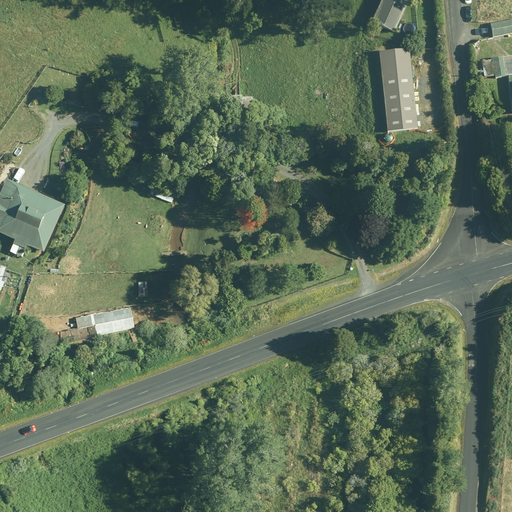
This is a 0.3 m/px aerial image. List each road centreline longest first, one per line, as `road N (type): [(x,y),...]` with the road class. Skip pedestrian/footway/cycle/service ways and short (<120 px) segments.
road 1 (tertiary): [(0,447),(475,272)]
road 2 (unclassified): [(456,0),(475,272)]
road 3 (unclassified): [(475,272),(466,511)]
